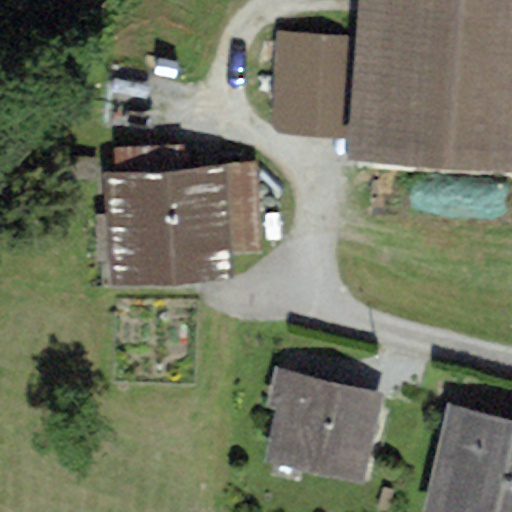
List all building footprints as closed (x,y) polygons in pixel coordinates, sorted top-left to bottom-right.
[(511,0),(386,0),(377,121),(511,131),(511,0)] [(287,29),(281,109),(357,114),(362,34),(287,29)] [(183,159),(182,137),(121,138),(121,164),(113,164),(119,256),(225,250),(224,230),(258,229),(255,157),(183,159)] [(263,172),(264,197),(288,198),(287,172),(263,172)] [(285,433),(354,450),(369,390),(299,374),(285,433)] [(511,502),(511,423),(490,418),(491,408),(458,401),(451,433),(460,435),(448,488),(511,502)]
